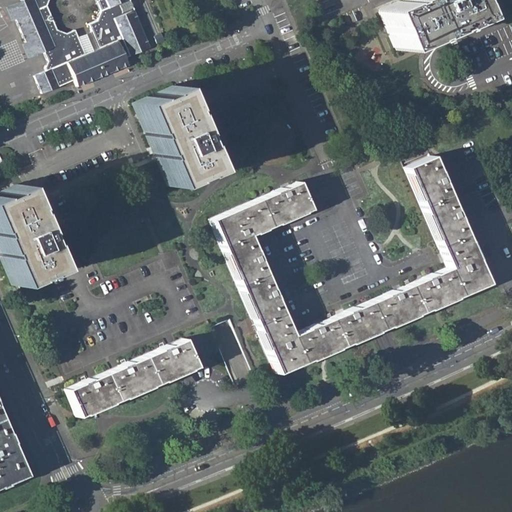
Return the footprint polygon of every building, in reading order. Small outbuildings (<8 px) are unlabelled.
[(12,19),(16,18),(27,13),(21,0),(20,0),(6,6),(12,19)] [(43,51),(48,60),(45,67),(46,70),(34,75),(41,93),(73,80),(76,86),(126,64),(123,58),(149,47),(133,9),(122,13),(117,2),(121,0),(21,0),(27,13),(16,18),(26,42),(38,37),(43,51)] [(133,9),(129,0),(121,0),(117,2),(122,13),(133,9)] [(405,0),(377,12),(393,48),(471,14),(464,0),(405,0)] [(28,57),(43,51),(38,37),(26,42),(22,43),(28,57)] [(134,104),(166,182),(185,175),(202,167),(169,89),(134,104)] [(258,334),(275,372),(485,283),(431,156),(404,167),(447,267),(291,334),(285,322),(277,302),(248,234),(308,209),(296,182),(209,219),(250,314),(258,334)] [(0,193),(0,254),(11,281),(47,266),(14,188),(0,193)] [(66,391),(76,416),(96,407),(175,374),(194,366),(182,338),(104,371),(105,374),(66,391)] [(64,388),(66,391),(105,374),(104,371),(64,388)] [(0,485),(25,475),(0,417),(0,485)]
